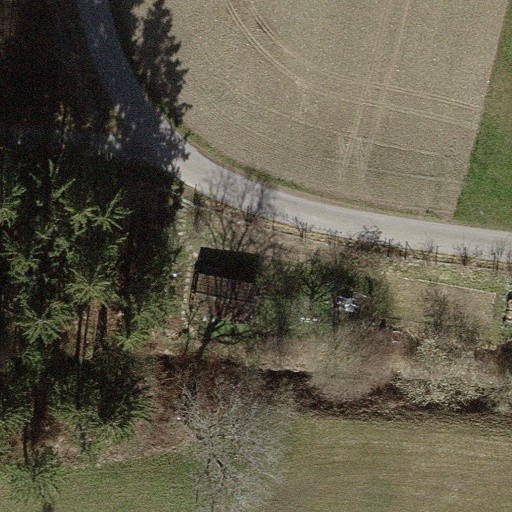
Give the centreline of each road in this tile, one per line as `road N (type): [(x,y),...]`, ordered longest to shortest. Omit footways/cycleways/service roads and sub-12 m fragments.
road 1 (track): [(77,0),(106,81),(162,147),(237,185),(341,213),(511,241)]
road 2 (track): [(0,147),(162,147)]
